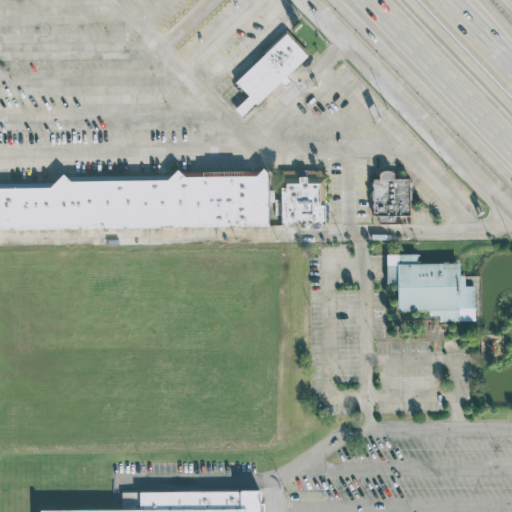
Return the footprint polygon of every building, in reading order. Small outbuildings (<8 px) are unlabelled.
[(287,35),(308,61),(242,122),(235,113),(250,98),(238,85),(287,35)] [(0,191),(53,190),(64,178),(72,186),(169,184),(179,173),(186,181),(257,181),(264,172),(269,177),(269,228),(0,230),(0,191)] [(281,174),(326,173),(325,226),(281,226),(281,174)] [(374,183),(409,183),(409,223),(375,224),(374,183)] [(387,257),(421,257),(421,264),(463,265),(463,276),(474,276),(481,277),(480,330),(439,330),(439,320),(428,319),(427,314),(399,314),(399,287),(387,287),(387,257)] [(37,511),(37,508),(133,508),(133,491),(245,492),(245,511),(37,511)]
